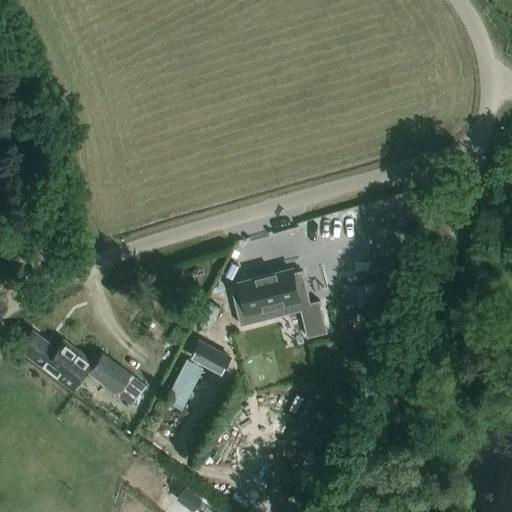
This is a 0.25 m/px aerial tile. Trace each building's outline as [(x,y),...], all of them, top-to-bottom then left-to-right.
[(395,198),(349,211),(358,243),(404,230),(395,198)] [(241,285),(231,287),(240,325),(301,310),(299,305),(310,302),(302,269),(292,272),(291,268),(240,281),(241,285)] [(369,294),(392,291),(389,272),(367,275),(369,294)] [(307,336),(327,331),(319,300),(310,302),(299,305),(301,310),(307,336)] [(30,329),(17,345),(60,378),(71,386),(91,359),(62,337),(54,347),(30,329)] [(199,402),(217,356),(196,349),(179,394),(199,402)] [(101,351),(86,370),(115,392),(130,403),(145,384),(130,373),(101,351)] [(187,486),(178,498),(192,509),(201,497),(187,486)]
